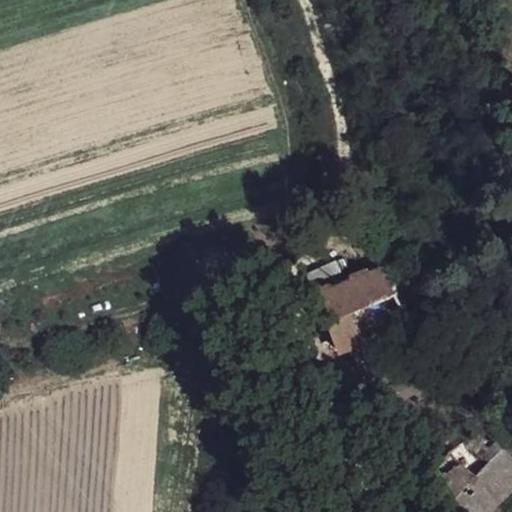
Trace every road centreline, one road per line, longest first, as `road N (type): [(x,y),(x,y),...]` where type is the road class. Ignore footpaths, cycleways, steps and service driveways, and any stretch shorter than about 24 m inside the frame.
road 1 (track): [(301,0),(338,130),(335,189),(282,274)]
road 2 (track): [(282,274),(0,350)]
